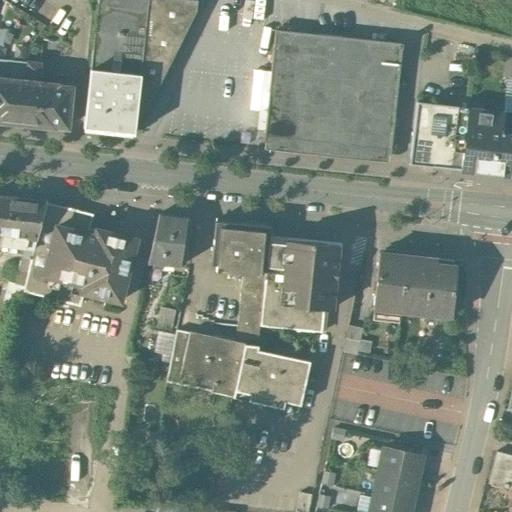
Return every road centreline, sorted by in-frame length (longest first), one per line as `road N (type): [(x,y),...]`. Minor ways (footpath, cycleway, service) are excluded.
road 1 (secondary): [(141,172),(510,212)]
road 2 (residential): [(510,212),(456,511)]
road 3 (residential): [(320,0),(511,45)]
road 4 (residential): [(141,172),(218,0)]
road 5 (secondary): [(0,156),(141,172)]
